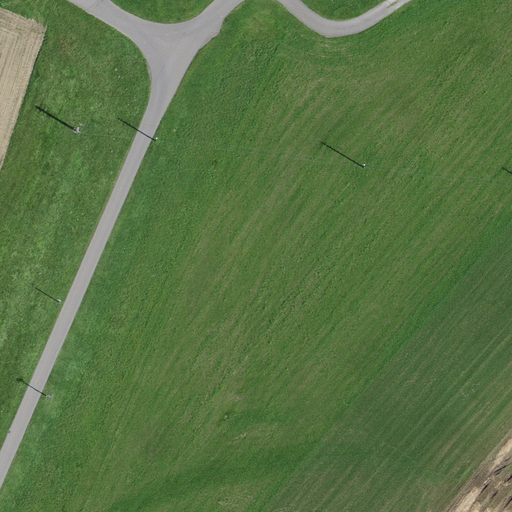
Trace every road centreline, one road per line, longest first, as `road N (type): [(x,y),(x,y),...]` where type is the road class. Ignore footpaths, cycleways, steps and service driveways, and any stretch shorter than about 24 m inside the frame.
road 1 (unclassified): [(180,59),(0,469)]
road 2 (track): [(290,0),(337,29),(400,0)]
